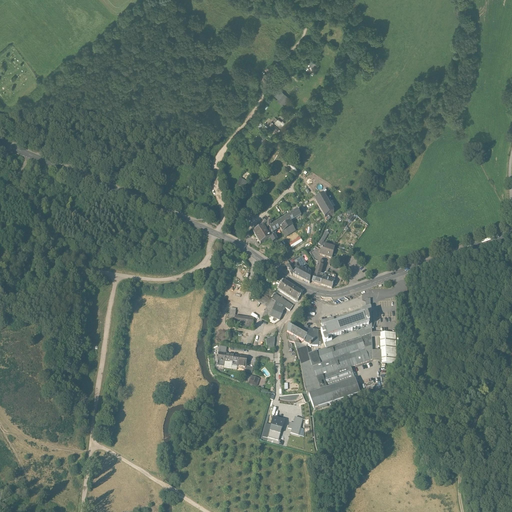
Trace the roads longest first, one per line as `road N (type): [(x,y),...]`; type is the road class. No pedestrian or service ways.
road 1 (secondary): [(0,143),(225,238),(326,294),(511,234)]
road 2 (track): [(305,28),(218,160),(223,212),(205,262),(183,278),(116,275),(90,445)]
road 3 (track): [(128,277),(179,365),(160,421),(161,482)]
road 4 (track): [(511,338),(472,426),(458,479),(462,511)]
road 5 (track): [(0,419),(30,481),(44,490),(59,486),(74,448),(90,450)]
